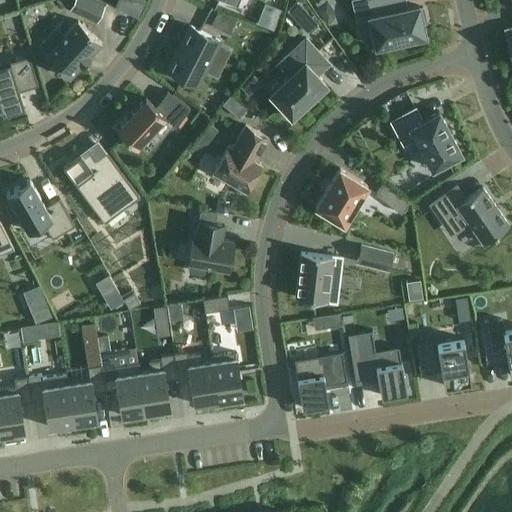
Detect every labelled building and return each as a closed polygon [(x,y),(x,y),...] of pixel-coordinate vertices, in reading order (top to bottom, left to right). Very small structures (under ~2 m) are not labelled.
[(73,0),(69,9),(96,22),(104,5),(92,0),(73,0)] [(405,1),(404,0),(351,0),(357,21),(369,18),(376,46),(425,35),(422,23),(426,22),(423,8),(419,9),(418,6),(402,9),(401,2),(405,1)] [(304,1),(295,10),(304,20),(314,11),(304,1)] [(325,1),(314,8),(325,24),(332,19),(333,12),(325,1)] [(218,12),(212,25),(230,32),(235,20),(218,12)] [(276,22),(260,16),(257,23),(273,30),(276,22)] [(101,43),(78,21),(45,56),(68,78),(80,65),(82,66),(90,57),(89,56),(101,43)] [(219,40),(190,25),(167,70),(196,85),(219,40)] [(271,92),(269,93),(291,117),(326,84),(317,74),(328,63),(305,38),(287,55),(275,66),(286,78),(280,83),(277,83),(271,88),(271,92)] [(28,55),(0,64),(0,107),(2,114),(24,107),(19,91),(38,85),(28,55)] [(427,76),(434,97),(445,93),(437,72),(427,76)] [(145,97),(116,128),(136,147),(164,117),(175,127),(189,107),(170,92),(157,108),(145,97)] [(231,96),(223,106),(240,118),(247,108),(231,96)] [(461,153),(452,137),(453,137),(447,127),(438,111),(422,120),(415,108),(390,121),(403,144),(415,138),(432,168),(461,153)] [(208,123),(200,132),(209,139),(217,130),(208,123)] [(228,145),(213,172),(245,191),(261,164),(255,161),(268,138),(245,125),(232,148),(228,145)] [(112,152),(117,164),(129,159),(125,148),(112,152)] [(80,153),(63,167),(104,223),(139,197),(106,152),(95,160),(89,152),(83,157),(80,153)] [(367,185),(339,168),(315,206),(343,224),(367,185)] [(29,179),(5,192),(28,231),(43,223),(52,238),(74,225),(58,197),(44,205),(29,179)] [(409,202),(384,183),(375,194),(401,213),(409,202)] [(456,185),(430,203),(446,227),(456,220),(461,227),(468,222),(482,243),(509,225),(482,187),(465,199),(456,185)] [(217,198),(215,210),(227,212),(229,200),(217,198)] [(201,209),(199,219),(215,222),(216,212),(201,209)] [(0,253),(13,248),(0,221),(0,253)] [(228,271),(233,241),(222,239),(224,225),(198,221),(196,235),(194,234),(189,264),(191,264),(191,268),(207,271),(208,271),(209,267),(228,271)] [(361,244),(357,261),(387,269),(392,252),(361,244)] [(338,286),(342,257),(300,252),(295,297),(326,301),(328,285),(338,286)] [(114,285),(101,292),(110,307),(123,300),(114,285)] [(195,286),(164,289),(165,306),(197,304),(195,286)] [(133,291),(122,297),(129,308),(139,302),(133,291)] [(236,312),(248,309),(245,293),(233,296),(236,312)] [(229,308),(227,294),(202,298),(204,312),(229,308)] [(459,321),(471,319),(466,295),(455,297),(459,321)] [(46,303),(30,309),(35,322),(51,316),(46,303)] [(163,304),(152,306),(153,313),(165,311),(164,304),(163,304)] [(339,313),(324,315),(326,327),(341,324),(341,323),(340,316),(339,313)] [(351,314),(340,316),(341,323),(352,321),(351,314)] [(479,323),(485,361),(507,357),(510,376),(511,375),(511,330),(504,332),(502,319),(479,323)] [(415,322),(407,324),(408,333),(417,331),(415,322)] [(29,325),(21,326),(23,340),(31,339),(39,337),(37,324),(29,325)] [(371,330),(347,334),(355,384),(357,383),(356,381),(377,377),(381,396),(406,392),(398,346),(375,350),(371,330)] [(437,338),(414,342),(419,371),(440,367),(443,386),(470,381),(463,338),(437,342),(437,338)] [(112,351),(99,353),(101,364),(114,362),(112,351)] [(195,405),(218,401),(211,355),(210,355),(211,360),(201,362),(200,352),(187,354),(187,351),(173,353),(177,378),(190,376),(195,405)] [(342,351),(294,359),(295,365),(302,408),(312,406),(327,403),(326,397),(327,397),(324,384),(347,381),(342,351)] [(211,355),(218,401),(242,397),(235,352),(211,355)] [(177,378),(173,353),(160,355),(160,358),(148,360),(150,370),(140,371),(138,362),(145,412),(169,409),(164,380),(177,378)] [(122,416),(145,412),(138,362),(114,365),(114,362),(101,364),(105,389),(117,387),(122,416)] [(65,373),(73,424),(96,420),(92,391),(105,389),(101,364),(87,366),(89,379),(67,382),(66,373),(65,373)] [(41,374),(28,376),(32,400),(45,398),(49,427),(73,424),(65,373),(42,377),(41,374)] [(0,434),(23,431),(19,402),(32,400),(28,376),(13,378),(15,386),(0,388),(0,434)]
